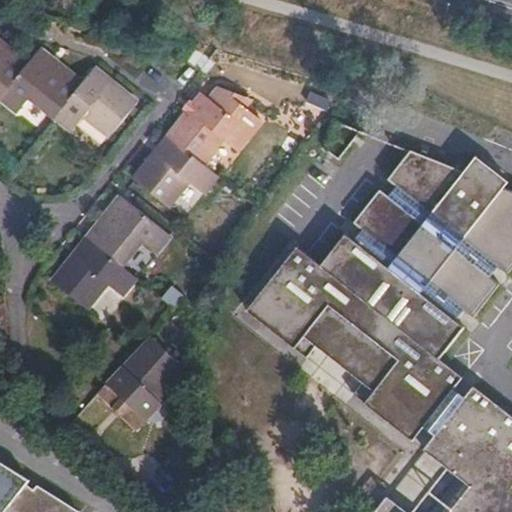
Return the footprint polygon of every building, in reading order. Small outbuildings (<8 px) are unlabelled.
[(0,99),(1,100),(28,66),(0,43),(0,99)] [(28,66),(1,100),(18,114),(30,100),(55,119),(82,85),(39,52),(28,66)] [(94,70),(82,85),(55,119),(73,133),(87,118),(111,138),(137,105),(94,70)] [(203,97),(170,139),(203,165),(221,141),(236,153),(251,135),(203,97)] [(361,134),(335,123),(324,150),(340,162),(361,134)] [(203,195),(218,177),(203,165),(170,139),(136,182),(168,208),(188,183),(203,195)] [(491,419),(467,401),(455,391),(433,374),(467,331),(459,323),(466,314),(475,320),(501,286),(493,279),(500,270),(509,277),(511,272),(511,191),(506,189),(510,185),(500,177),(494,186),(480,175),(487,166),(477,159),(465,174),(411,152),(389,181),(398,189),(391,199),(381,192),(355,225),(364,232),(356,243),(346,236),(313,279),(289,261),(260,298),(283,317),(271,332),(307,359),(317,349),(363,385),(355,396),(390,424),(402,411),(417,422),(425,428),(437,438),(443,442),(446,446),(449,449),(450,460),(453,472),(458,476),(429,511),(511,511),(511,417),(500,409),(491,419)] [(121,198),(88,240),(121,267),(140,242),(155,255),(169,236),(121,198)] [(121,267),(88,240),(87,241),(53,284),(87,310),(107,285),(122,297),(136,279),(121,267)] [(173,285),(163,299),(177,309),(187,295),(173,285)] [(108,383),(97,394),(113,410),(123,400),(146,421),(162,404),(147,390),(174,361),(149,337),(108,383)] [(0,511),(79,511),(38,486),(35,490),(27,485),(25,487),(0,468),(0,511)]
